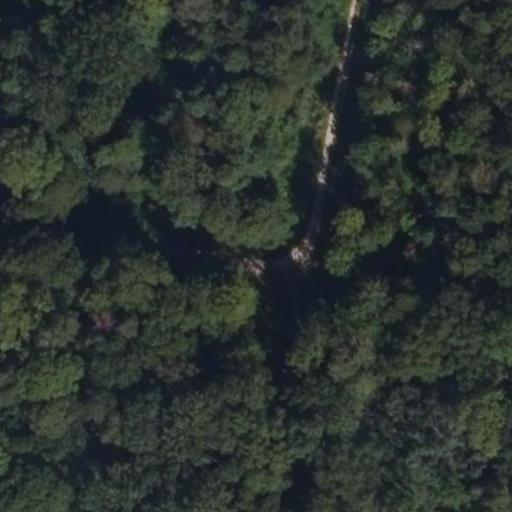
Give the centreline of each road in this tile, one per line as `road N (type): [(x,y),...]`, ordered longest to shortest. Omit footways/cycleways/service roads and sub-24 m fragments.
road 1 (track): [(0,232),(297,269)]
road 2 (track): [(297,269),(349,0)]
